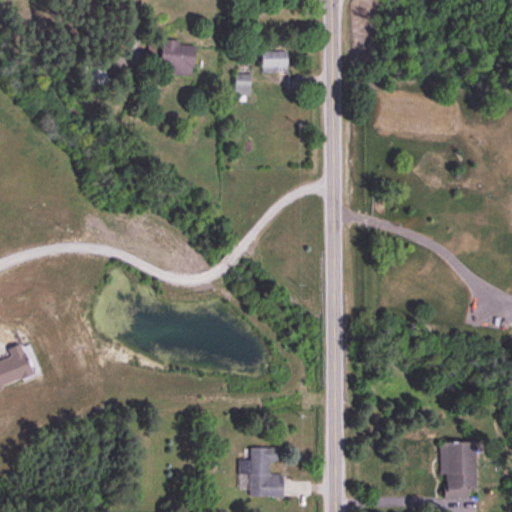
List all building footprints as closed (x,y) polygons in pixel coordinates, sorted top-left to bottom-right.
[(171,67),(170,77),(191,78),(192,45),(159,43),(158,66),(171,67)] [(285,52),(259,52),(259,73),(285,73),(285,52)] [(81,80),(100,89),(108,71),(89,62),(81,80)] [(511,253),(511,234),(494,234),(494,253),(511,253)] [(218,264),(229,272),(242,256),(231,248),(218,264)] [(474,498),(474,441),(438,441),(438,498),(474,498)] [(280,497),(280,475),(268,475),(268,462),(276,461),(276,448),(248,448),(248,461),(237,461),(237,475),(247,474),(247,498),(280,497)]
